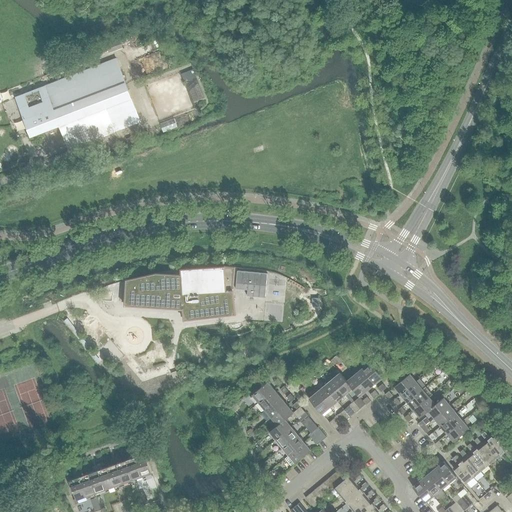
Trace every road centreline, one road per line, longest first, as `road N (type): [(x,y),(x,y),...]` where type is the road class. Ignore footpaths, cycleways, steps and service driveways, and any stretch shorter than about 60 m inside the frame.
road 1 (secondary): [(0,274),(161,224),(238,220),(311,232)]
road 2 (residential): [(410,511),(357,436),(258,511)]
road 3 (tertiary): [(436,188),(511,27)]
